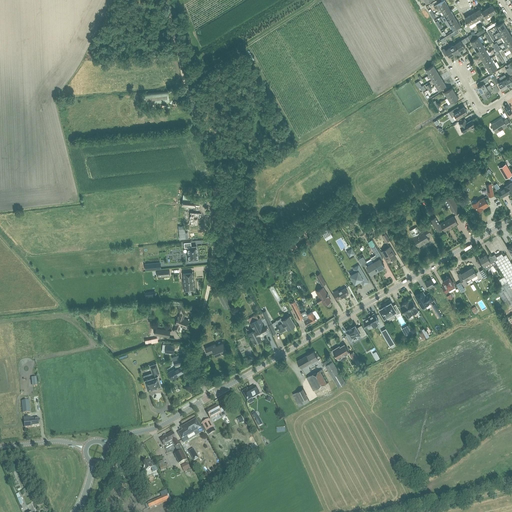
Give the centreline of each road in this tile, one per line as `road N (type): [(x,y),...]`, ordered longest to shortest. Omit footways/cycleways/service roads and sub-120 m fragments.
road 1 (secondary): [(209,397),(511,219)]
road 2 (track): [(203,308),(218,195),(168,0)]
